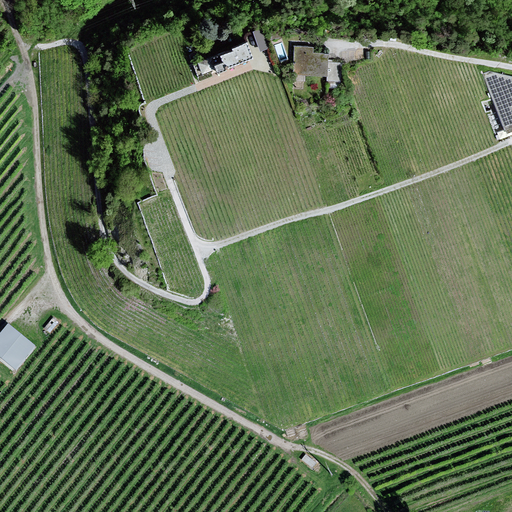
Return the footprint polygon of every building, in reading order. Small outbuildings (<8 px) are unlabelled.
[(261,28),(253,32),(260,52),(269,49),(261,28)] [(230,52),(220,56),(223,63),(225,68),(252,59),(246,42),(229,48),(230,52)] [(328,73),(329,55),(311,54),(311,47),(293,46),(292,78),(327,80),(326,89),(341,90),(341,73),(328,73)] [(223,63),(220,56),(219,55),(193,65),(198,78),(216,71),(214,66),(223,63)] [(225,68),(223,63),(214,66),(216,71),(217,74),(226,71),(225,68)] [(511,130),(511,76),(483,74),(507,133),(511,130)] [(36,350),(8,328),(0,337),(0,363),(15,375),(36,350)]
